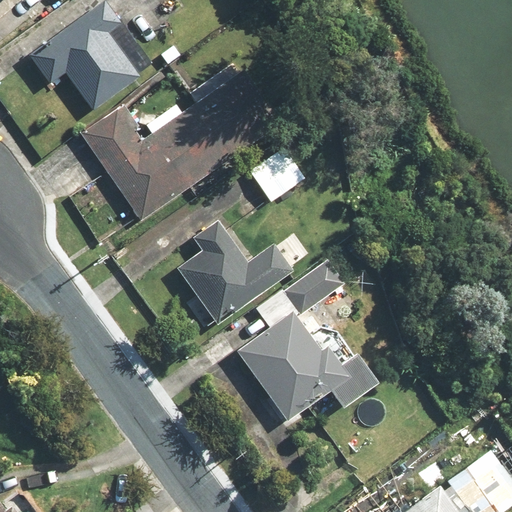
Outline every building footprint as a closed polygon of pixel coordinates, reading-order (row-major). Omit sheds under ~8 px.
[(49,83),(64,72),(92,110),(139,75),(107,32),(120,22),(104,0),(101,0),(28,54),(49,83)] [(194,102),(144,137),(122,105),(80,134),(140,220),(281,121),(243,68),(237,73),(230,63),(188,92),(194,102)] [(276,178),(262,189),(271,200),(303,176),(281,148),(264,162),(276,178)] [(176,267),(216,324),(291,270),(271,242),(246,260),(216,219),(192,236),(201,249),(176,267)] [(344,284),(327,260),(283,291),(300,314),(344,284)] [(325,344),(319,349),(290,310),(234,350),(286,421),(329,390),(341,408),(377,382),(356,352),(340,364),(325,344)] [(483,398),(472,384),(446,404),(457,418),(483,398)] [(500,511),(511,504),(511,480),(490,449),(446,480),(469,511),(500,511)] [(458,511),(438,484),(399,511),(458,511)] [(0,511),(17,511),(11,504),(5,509),(0,502),(0,511)]
